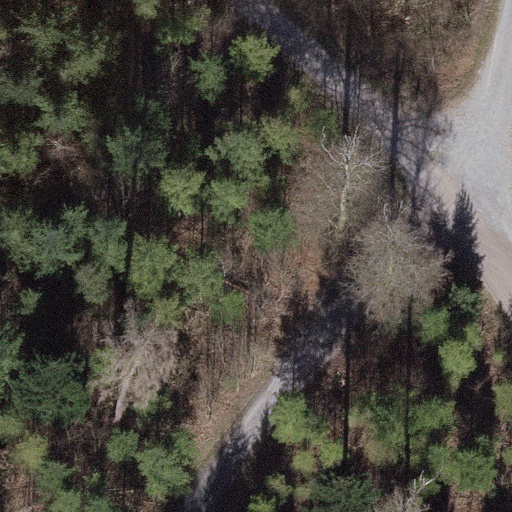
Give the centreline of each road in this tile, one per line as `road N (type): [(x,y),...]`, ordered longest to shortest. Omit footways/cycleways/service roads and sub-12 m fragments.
road 1 (track): [(477,171),(445,222),(373,273),(236,448),(198,511)]
road 2 (track): [(246,0),(351,95),(477,171)]
road 3 (track): [(511,38),(477,171)]
